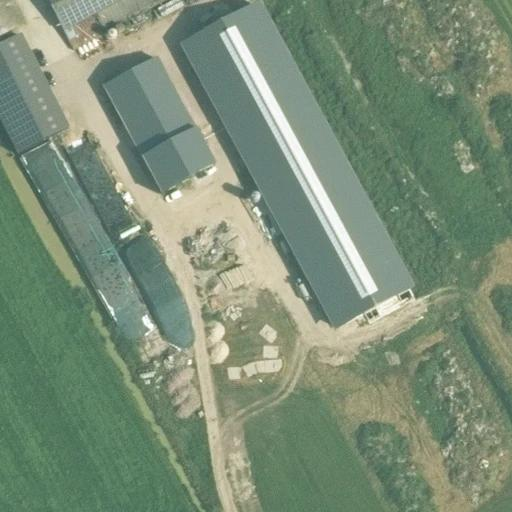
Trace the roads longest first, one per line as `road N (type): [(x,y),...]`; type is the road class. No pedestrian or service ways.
road 1 (track): [(176,70),(215,147),(179,211),(228,511)]
road 2 (track): [(19,0),(72,99),(102,126),(145,206),(179,211)]
